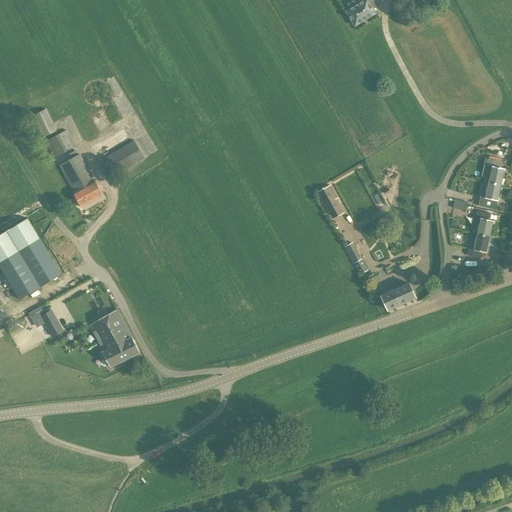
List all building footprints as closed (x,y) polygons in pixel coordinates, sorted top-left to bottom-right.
[(345,13),(354,28),(376,15),(366,0),(363,2),(362,0),(354,0),(347,5),(350,10),(345,13)] [(45,137),(58,130),(46,108),(33,114),(45,137)] [(47,139),(55,156),(75,147),(67,130),(47,139)] [(110,179),(145,158),(134,140),(99,161),(110,179)] [(103,142),(92,145),(94,153),(105,150),(103,142)] [(95,181),(80,154),(59,165),(73,192),(75,195),(71,197),(74,202),(78,201),(82,207),(103,195),(96,180),(95,181)] [(502,185),(505,169),(501,168),(502,162),(489,159),(488,165),(492,166),(489,178),(485,177),(484,181),(502,185)] [(502,185),(484,181),(484,185),(488,186),(485,198),(481,197),(478,207),(496,211),(502,185)] [(331,185),(318,192),(325,205),(331,216),(341,210),(335,199),(332,193),(334,192),(331,185)] [(490,236),(494,220),(489,219),(490,213),(478,211),(476,217),(481,218),(478,230),(473,229),(473,232),(490,236)] [(62,274),(27,218),(0,234),(0,266),(20,300),(62,274)] [(487,253),(490,236),(473,232),(472,236),(476,237),(474,249),(469,248),(468,255),(480,257),(482,252),(487,253)] [(360,260),(356,253),(358,252),(353,242),(346,245),(351,256),(350,256),(360,274),(367,270),(361,259),(360,260)] [(402,270),(419,261),(412,248),(395,256),(402,270)] [(416,297),(409,283),(404,285),(404,283),(399,286),(399,288),(381,296),(388,310),(416,297)] [(113,312),(90,325),(105,351),(103,352),(111,367),(140,353),(118,309),(113,312)] [(57,323),(48,328),(52,336),(62,331),(57,323)]
